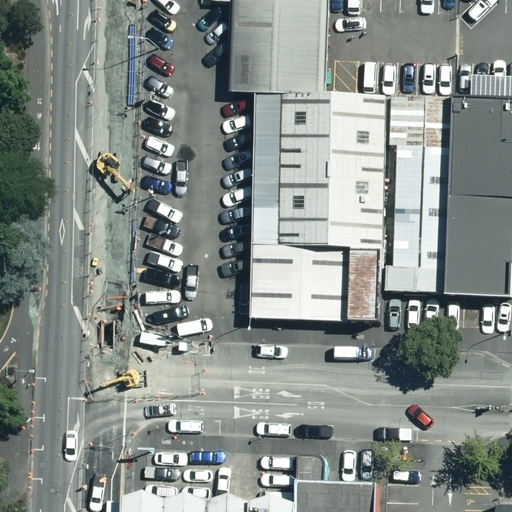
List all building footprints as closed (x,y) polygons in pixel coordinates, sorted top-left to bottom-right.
[(232,85),(254,85),(324,87),(325,0),(217,0),(217,2),(234,2),(232,85)] [(388,90),(324,87),(254,85),(248,318),(347,323),(349,248),(384,249),(388,90)] [(450,150),(452,97),(392,95),(390,148),(399,149),(450,150)] [(511,198),(511,99),(452,97),(450,150),(448,196),(511,198)] [(394,268),(388,267),(387,292),(444,294),(448,196),(450,150),(399,149),(394,268)] [(511,198),(448,196),(444,294),(509,297),(510,265),(511,216),(511,198)] [(382,324),(384,249),(349,248),(347,323),(382,324)] [(372,511),(373,497),(144,491),(143,511),(372,511)]
